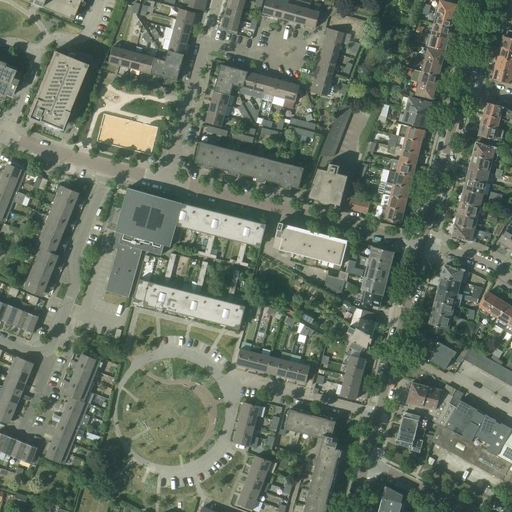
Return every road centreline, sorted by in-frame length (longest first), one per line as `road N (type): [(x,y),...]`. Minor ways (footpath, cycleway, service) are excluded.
road 1 (residential): [(422,243),(166,180)]
road 2 (residential): [(44,351),(74,286),(72,257),(108,166)]
road 3 (residential): [(378,416),(422,243)]
road 4 (residential): [(422,243),(464,81)]
road 5 (residential): [(378,416),(223,379)]
road 6 (residential): [(166,180),(206,41)]
road 7 (residential): [(162,470),(195,467),(223,444),(232,420),(223,379)]
